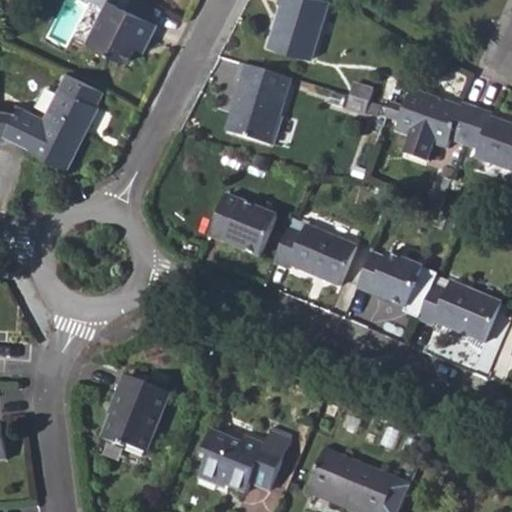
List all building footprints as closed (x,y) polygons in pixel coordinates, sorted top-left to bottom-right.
[(158,23),(108,0),(92,0),(104,6),(87,42),(126,61),(134,47),(140,35),(149,40),(158,23)] [(108,0),(158,23),(164,11),(142,0),(108,0)] [(324,0),(275,0),(275,2),(279,4),(267,45),(312,59),(330,1),(324,0)] [(134,47),(143,52),(149,40),(140,35),(134,47)] [(241,63),(236,80),(241,81),(227,132),(270,146),(273,140),(292,79),(241,63)] [(60,87),(77,95),(83,82),(67,74),(60,87)] [(0,139),(1,140),(4,134),(28,146),(27,148),(67,168),(97,106),(95,104),(101,91),(83,82),(77,95),(60,87),(45,118),(19,105),(15,112),(0,110),(0,139)] [(351,96),(369,102),(373,89),(355,83),(351,96)] [(436,99),(411,91),(396,130),(410,135),(404,154),(426,161),(433,143),(447,148),(450,139),(463,143),(475,107),(462,103),(460,108),(443,102),(442,108),(434,105),(436,99)] [(351,96),(347,108),(365,115),(369,102),(351,96)] [(436,99),(434,105),(442,108),(443,102),(436,99)] [(463,143),(478,148),(476,157),(511,168),(511,125),(491,118),(492,113),(475,107),(463,143)] [(425,205),(440,211),(446,194),(430,190),(425,205)] [(236,247),(239,241),(245,243),(242,249),(260,257),(277,216),(227,195),(210,235),(236,247)] [(274,263),(288,269),(290,266),(315,276),(318,270),(325,273),(323,279),(339,286),(356,248),(305,226),(302,234),(288,229),(274,263)] [(236,247),(242,249),(245,243),(239,241),(236,247)] [(358,288),(371,293),(373,287),(382,290),(379,297),(405,308),(403,313),(419,319),(434,284),(438,274),(388,253),(386,259),(372,253),(358,288)] [(315,276),(323,279),(325,273),(318,270),(315,276)] [(419,319),(433,325),(435,322),(459,332),(461,327),(469,330),(467,336),(483,343),(501,302),(451,281),(447,289),(434,284),(419,319)] [(371,293),(379,297),(382,290),(373,287),(371,293)] [(459,332),(467,336),(469,330),(461,327),(459,332)] [(102,437),(126,446),(127,444),(147,452),(170,394),(123,375),(111,405),(115,406),(102,437)] [(201,477),(218,483),(220,479),(228,481),(227,484),(246,493),(251,482),(270,489),(291,439),(271,431),(266,444),(245,436),(243,441),(213,430),(204,453),(209,456),(201,477)] [(310,484),(366,507),(364,511),(382,511),(397,478),(324,448),(310,484)] [(307,491),(356,511),(364,511),(366,507),(310,484),(307,491)]
